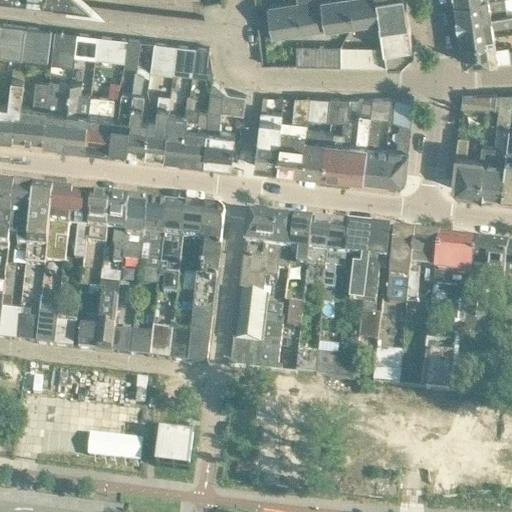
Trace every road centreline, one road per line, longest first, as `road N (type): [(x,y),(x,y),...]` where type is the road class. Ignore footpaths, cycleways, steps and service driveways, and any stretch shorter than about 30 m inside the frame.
road 1 (residential): [(210,436),(242,187)]
road 2 (residential): [(242,187),(0,157)]
road 3 (residential): [(232,31),(238,61),(260,78),(440,81)]
road 4 (residential): [(0,11),(215,37),(232,31)]
road 5 (residential): [(427,208),(242,187)]
road 6 (residential): [(440,81),(427,208)]
